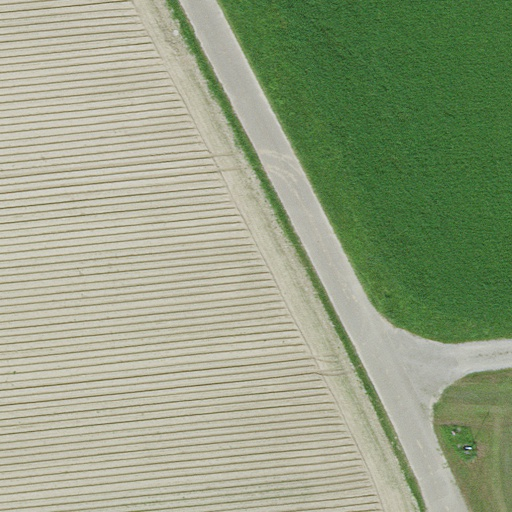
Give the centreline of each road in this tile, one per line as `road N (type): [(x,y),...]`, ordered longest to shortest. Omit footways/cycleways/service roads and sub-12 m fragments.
road 1 (track): [(451,511),(389,365),(202,0)]
road 2 (track): [(511,356),(389,365)]
